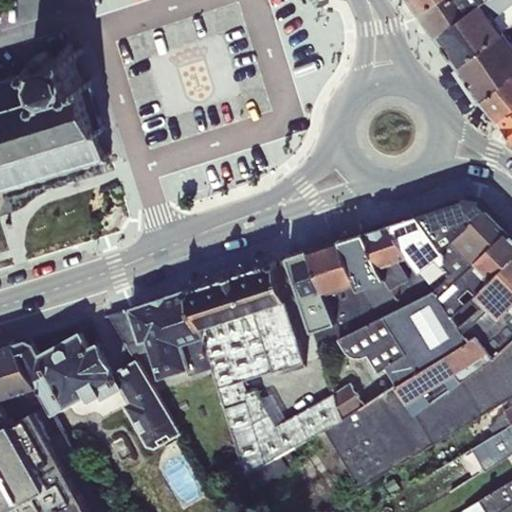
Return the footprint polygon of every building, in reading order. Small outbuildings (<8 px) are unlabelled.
[(415,0),(423,11),(437,0),(415,0)] [(439,35),(483,0),(437,0),(423,11),(439,35)] [(460,65),(506,30),(505,29),(484,0),(483,0),(439,35),(460,65)] [(511,0),(484,0),(505,29),(511,23),(511,0)] [(460,65),(483,98),(511,74),(511,38),(506,30),(460,65)] [(308,76),(326,85),(342,52),(323,44),(308,76)] [(0,187),(105,155),(87,90),(79,76),(74,61),(64,56),(47,62),(29,70),(0,78),(0,187)] [(511,74),(483,98),(501,119),(511,110),(511,74)] [(511,110),(501,119),(511,132),(511,110)] [(482,200),(465,197),(420,212),(445,245),(453,237),(488,206),(482,200)] [(511,258),(511,229),(488,206),(453,237),(475,262),(477,259),(494,276),(511,258)] [(445,245),(420,212),(392,221),(411,254),(423,269),(440,255),(445,261),(448,259),(448,249),(445,245)] [(411,254),(392,221),(366,228),(382,264),(401,257),(411,254)] [(382,264),(366,228),(340,237),(358,281),(361,286),(370,282),(387,275),(382,264)] [(358,281),(340,237),(314,245),(329,290),(358,281)] [(423,269),(437,287),(441,293),(475,262),(453,237),(445,245),(448,249),(448,259),(445,261),(440,255),(423,269)] [(329,290),(314,245),(289,253),(304,298),(327,291),(329,290)] [(394,286),(406,302),(437,287),(423,269),(411,254),(401,257),(412,275),(394,286)] [(401,257),(382,264),(387,275),(394,286),(412,275),(401,257)] [(511,258),(494,276),(478,293),(492,306),(502,315),(511,305),(511,258)] [(277,259),(186,288),(200,325),(256,307),(289,297),(277,259)] [(475,262),(441,293),(454,313),(478,293),(494,276),(477,259),(475,262)] [(370,282),(388,312),(406,302),(394,286),(387,275),(370,282)] [(361,286),(358,281),(329,290),(327,291),(333,308),(339,321),(343,334),(379,316),(361,286)] [(361,286),(379,316),(388,312),(370,282),(361,286)] [(343,334),(341,335),(349,347),(352,350),(359,354),(366,353),(370,350),(381,369),(389,364),(400,381),(471,338),(466,330),(454,313),(441,293),(437,287),(406,302),(388,312),(379,316),(343,334)] [(200,325),(186,288),(133,306),(132,309),(142,339),(149,337),(161,375),(189,366),(191,365),(184,342),(204,335),(200,325)] [(327,291),(304,298),(320,347),(331,342),(321,312),(333,308),(327,291)] [(478,293),(454,313),(466,330),(492,306),(478,293)] [(307,359),(289,297),(256,307),(275,369),(307,359)] [(492,306),(466,330),(471,338),(478,333),(495,355),(511,339),(511,305),(502,315),(492,306)] [(132,309),(133,306),(109,314),(127,344),(142,339),(132,309)] [(256,307),(200,325),(204,335),(213,366),(219,386),(245,379),(275,369),(256,307)] [(341,335),(343,334),(339,321),(329,325),(335,340),(341,335)] [(33,337),(16,342),(40,385),(51,405),(54,411),(67,403),(88,392),(92,397),(94,397),(102,392),(104,391),(101,385),(120,375),(117,370),(101,341),(91,345),(82,330),(42,351),(36,341),(33,337)] [(478,333),(471,338),(400,381),(397,383),(415,412),(462,380),(495,355),(478,333)] [(191,365),(189,366),(191,373),(213,366),(204,335),(184,342),(191,365)] [(511,339),(495,355),(462,380),(415,412),(397,383),(365,403),(345,417),(247,474),(248,474),(256,488),(281,473),(303,511),(306,511),(358,482),(361,486),(511,396),(511,339)] [(0,347),(0,468),(18,502),(24,511),(93,511),(53,439),(38,412),(36,408),(18,418),(16,412),(12,414),(2,396),(25,389),(40,385),(16,342),(0,347)] [(138,358),(117,370),(120,375),(101,385),(104,391),(102,392),(105,397),(122,387),(130,401),(127,403),(150,443),(156,445),(181,431),(138,358)] [(330,394),(336,391),(328,369),(321,371),(330,394)] [(245,379),(219,386),(242,458),(247,474),(345,417),(337,390),(336,391),(330,394),(288,418),(277,400),(268,405),(258,387),(248,390),(245,379)] [(351,381),(337,390),(345,417),(365,403),(351,381)] [(36,408),(38,412),(51,405),(40,385),(25,389),(36,408)] [(18,418),(36,408),(25,389),(2,396),(12,414),(16,412),(18,418)] [(54,411),(51,405),(38,412),(53,439),(65,432),(54,411)] [(511,405),(505,409),(507,411),(498,417),(496,421),(490,425),(495,434),(511,423),(511,405)] [(511,423),(495,434),(494,435),(507,457),(511,453),(511,423)] [(488,467),(475,446),(437,469),(451,490),(488,467)] [(247,474),(242,458),(227,462),(233,480),(248,474),(247,474)] [(0,511),(18,502),(0,468),(0,511)] [(392,478),(385,483),(393,495),(400,490),(392,478)] [(511,479),(464,508),(466,511),(498,511),(511,504),(511,479)]
